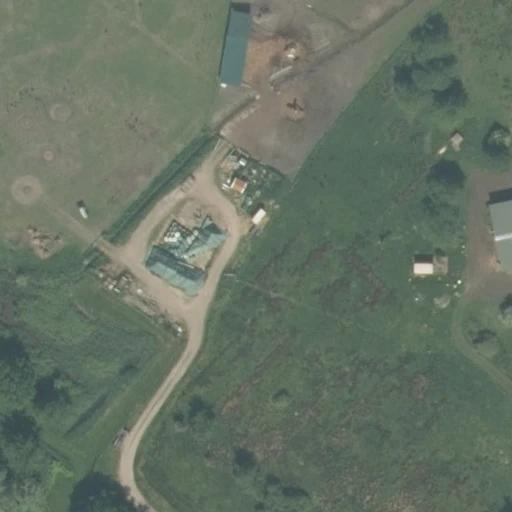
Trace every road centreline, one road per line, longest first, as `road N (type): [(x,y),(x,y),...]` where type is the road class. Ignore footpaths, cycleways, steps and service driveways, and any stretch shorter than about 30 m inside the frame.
road 1 (track): [(132,509),(120,483),(121,453),(188,358),(190,334),(180,314)]
road 2 (track): [(136,511),(0,425)]
